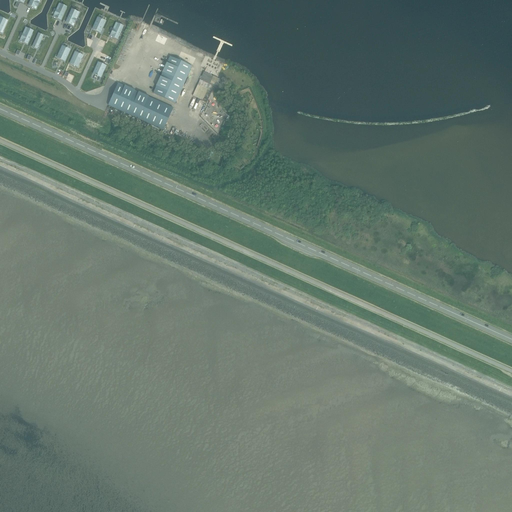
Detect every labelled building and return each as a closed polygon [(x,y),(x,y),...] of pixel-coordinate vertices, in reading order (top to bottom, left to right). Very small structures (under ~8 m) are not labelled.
[(30,0),(28,6),(35,9),(36,7),(37,7),(36,6),(38,2),(39,3),(39,2),(37,1),(37,0),(30,0)] [(54,15),(53,17),(60,20),(66,9),(60,6),(58,11),(56,10),(56,11),(54,15),(54,14),(54,15)] [(71,11),(66,23),(73,26),(74,24),(74,23),(76,19),(76,20),(76,19),(74,18),(77,14),(71,11)] [(98,17),(92,29),(100,33),(105,21),(98,17)] [(111,34),(110,36),(117,39),(122,28),(117,25),(114,30),(113,29),(112,30),(113,30),(111,34),(111,33),(110,34),(111,34)] [(21,39),(20,41),(27,44),(32,33),(26,30),(24,35),(22,34),(23,35),(21,39),(20,38),(20,39),(21,39)] [(38,35),(32,47),(37,49),(42,37),(38,35)] [(62,46),(57,58),(64,61),(70,50),(62,46)] [(75,52),(70,64),(77,67),(83,55),(75,52)] [(170,56),(167,63),(166,63),(162,73),(161,77),(160,76),(156,87),(153,93),(175,103),(192,66),(170,56)] [(98,62),(93,74),(100,77),(106,66),(98,62)] [(204,71),(200,79),(210,83),(213,75),(204,71)] [(163,130),(173,108),(148,97),(138,92),(135,91),(135,90),(124,86),(118,83),(108,105),(163,130)]
